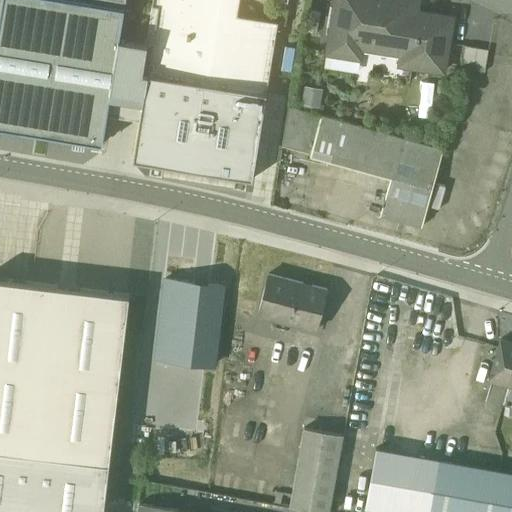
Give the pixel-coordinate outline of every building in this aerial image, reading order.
[(72,0),(2,0),(0,13),(0,128),(102,145),(110,98),(119,39),(124,8),(72,0)] [(153,0),(152,5),(159,6),(159,2),(237,15),(239,0),(153,0)] [(387,47),(395,0),(336,0),(328,53),(360,58),(362,43),(387,47)] [(399,0),(395,0),(387,47),(413,52),(411,66),(444,71),(452,18),(416,12),(418,3),(399,0)] [(237,15),(159,2),(159,6),(143,103),(134,160),(253,179),(278,22),(237,15)] [(146,43),(119,39),(110,98),(143,103),(159,6),(152,5),(146,43)] [(489,50),(466,46),(462,68),(485,72),(489,50)] [(318,106),(323,87),(305,82),(300,101),(318,106)] [(321,115),(289,106),(282,145),(311,153),(321,115)] [(403,138),(323,115),(312,153),(311,153),(310,153),(392,176),(403,138)] [(443,149),(403,138),(392,176),(381,215),(422,226),(443,149)] [(328,289),(269,274),(259,314),(273,318),(275,311),(295,316),(293,323),(317,330),(328,289)] [(223,368),(229,283),(167,278),(161,364),(223,368)] [(129,296),(0,280),(0,451),(108,465),(129,296)] [(511,342),(501,340),(490,380),(511,385),(511,342)] [(330,511),(344,436),(305,429),(291,507),(318,511),(330,511)] [(511,511),(511,472),(374,449),(364,509),(381,511),(511,511)] [(0,511),(101,511),(108,465),(0,451),(0,511)] [(147,458),(128,455),(125,477),(144,481),(147,458)]
